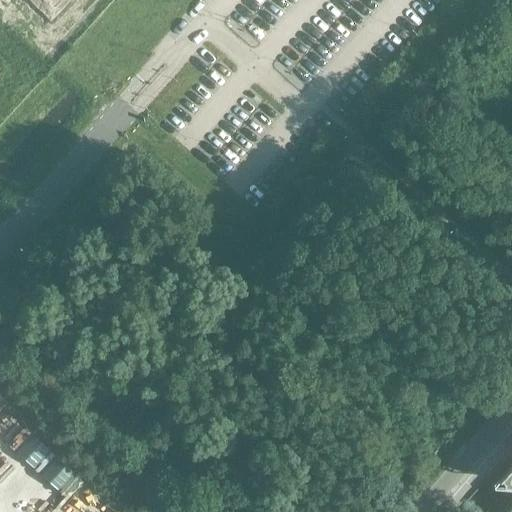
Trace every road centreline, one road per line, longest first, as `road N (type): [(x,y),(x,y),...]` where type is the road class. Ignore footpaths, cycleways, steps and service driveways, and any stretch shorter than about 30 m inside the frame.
road 1 (unclassified): [(0,243),(134,103)]
road 2 (unclassified): [(420,511),(511,409)]
